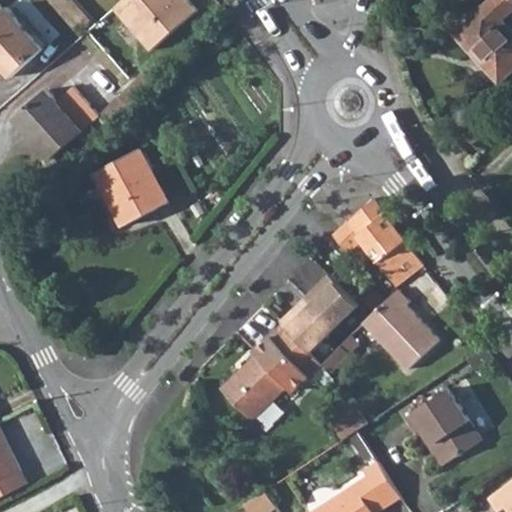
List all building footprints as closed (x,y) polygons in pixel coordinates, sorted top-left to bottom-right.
[(199,10),(189,0),(124,0),(117,7),(127,20),(131,16),(145,32),(141,36),(154,50),(199,10)] [(502,80),(511,70),(511,26),(503,18),(511,9),(511,0),(489,0),(457,30),(502,80)] [(0,13),(0,65),(11,78),(43,49),(7,7),(0,13)] [(511,9),(503,18),(511,26),(511,24),(511,9)] [(138,78),(120,97),(128,106),(147,87),(138,78)] [(15,118),(52,159),(100,116),(74,88),(58,101),(47,89),(15,118)] [(96,174),(102,186),(86,194),(89,200),(101,199),(107,211),(114,207),(125,226),(169,201),(143,149),(96,174)] [(333,236),(348,254),(361,241),(397,287),(426,265),(399,231),(374,197),(333,236)] [(330,276),(306,299),(335,329),(359,306),(330,276)] [(362,324),(409,370),(439,340),(407,306),(409,303),(397,289),(370,316),(362,324)] [(335,329),(306,299),(282,323),(311,352),(335,329)] [(282,323),(254,352),(257,354),(222,389),(252,419),(285,386),(292,392),(322,363),(311,352),(282,323)] [(340,347),(323,365),(331,374),(348,355),(340,347)] [(420,432),(427,427),(437,443),(435,444),(448,463),(481,440),(448,390),(406,417),(417,433),(420,432)] [(333,423),(343,441),(357,431),(370,423),(357,407),(333,423)] [(0,494),(27,481),(0,426),(0,494)] [(420,432),(443,466),(448,463),(435,444),(437,443),(427,427),(420,432)] [(378,461),(364,470),(368,476),(315,511),(377,511),(401,496),(378,461)] [(509,511),(511,511),(511,485),(490,500),(498,511),(501,511),(507,509),(509,511)] [(269,511),(277,507),(265,491),(244,505),(249,511),(269,511)]
